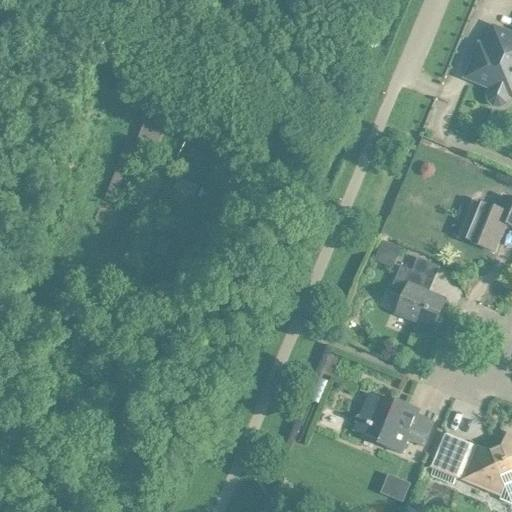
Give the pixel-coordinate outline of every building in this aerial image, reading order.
[(491,86),(487,96),(488,102),(493,107),(500,106),(506,104),(509,94),(511,95),(511,94),(511,37),(493,29),(481,61),(475,58),(468,77),(491,86)] [(511,199),(503,196),(498,210),(480,202),(464,240),(492,252),(504,224),(511,226),(511,199)] [(392,269),(399,251),(381,243),(374,261),(392,269)] [(445,300),(427,293),(439,265),(417,256),(411,271),(400,266),(389,293),(402,298),(396,313),(433,329),(445,300)] [(419,410),(404,404),(403,408),(368,393),(359,416),(356,419),(356,424),(353,431),(387,445),(386,448),(401,454),(407,440),(422,447),(432,421),(417,415),(419,410)] [(457,477),(500,495),(498,499),(511,505),(511,504),(511,435),(507,433),(501,449),(491,453),(444,433),(431,466),(434,468),(431,477),(453,486),(457,477)] [(402,503),(410,484),(398,479),(391,498),(402,503)]
